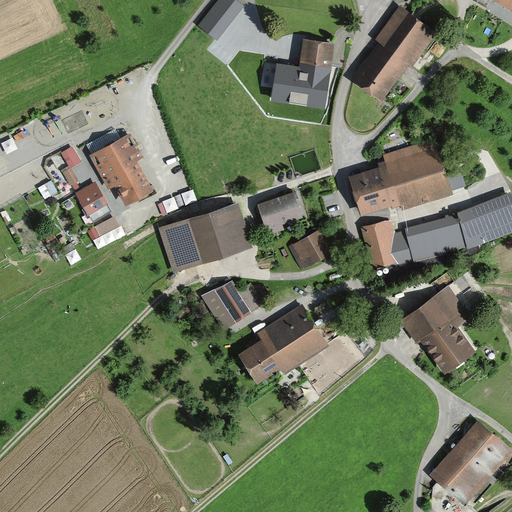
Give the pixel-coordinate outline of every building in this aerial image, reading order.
[(245,5),(238,0),(222,0),(202,26),(219,39),(245,5)] [(406,10),(357,79),(389,102),(438,32),(406,10)] [(306,39),(303,60),(328,64),(331,43),(306,39)] [(323,101),(328,64),(303,60),(302,67),(278,64),(274,95),(323,101)] [(133,135),(96,155),(113,188),(121,184),(132,204),(158,189),(143,161),(147,159),(133,135)] [(385,167),(352,177),(362,212),(467,184),(463,171),(449,175),(439,139),(381,155),(385,167)] [(73,148),(63,153),(71,167),(81,162),(73,148)] [(63,170),(68,168),(61,153),(44,161),(55,185),(67,180),(63,170)] [(72,169),(64,173),(70,185),(78,181),(72,169)] [(39,188),(45,200),(60,194),(54,181),(39,188)] [(95,181),(76,196),(91,215),(110,200),(95,181)] [(195,190),(164,201),(169,213),(199,202),(195,190)] [(409,218),(364,226),(373,269),(416,261),(471,247),(511,232),(511,193),(460,214),(411,227),(409,218)] [(298,194),(264,206),(273,231),(307,219),(298,194)] [(241,202),(164,228),(178,270),(255,244),(241,202)] [(89,230),(99,250),(127,237),(117,217),(89,230)] [(321,230),(291,246),(303,270),(334,254),(321,230)] [(64,249),(67,255),(76,249),(73,244),(64,249)] [(77,250),(66,256),(73,267),(84,260),(77,250)] [(241,278),(204,299),(212,314),(226,306),(235,323),(267,305),(260,293),(252,297),(241,278)] [(449,287),(408,320),(449,373),(480,349),(460,324),(471,315),(449,287)] [(268,342),(246,356),(265,385),(333,342),(309,305),(263,334),(268,342)] [(511,448),(481,421),(435,473),(468,503),(511,454),(511,448)]
